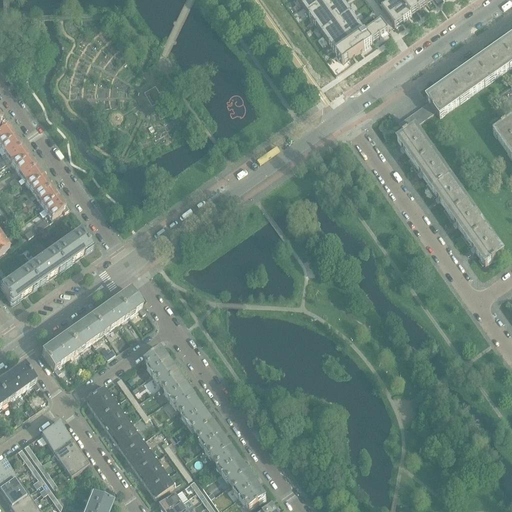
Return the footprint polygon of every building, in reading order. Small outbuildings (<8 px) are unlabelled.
[(295,0),(302,9),(314,0),(295,0)] [(314,0),(302,9),(309,18),(335,0),(314,0)] [(343,0),(335,0),(309,18),(316,28),(347,5),(346,4),(343,0)] [(397,0),(396,0),(389,5),(403,24),(411,19),(397,0)] [(409,0),(397,0),(411,19),(419,13),(409,0)] [(421,0),(409,0),(419,13),(427,7),(421,0)] [(347,5),(316,28),(322,37),(354,15),(349,7),(347,5)] [(382,10),(381,11),(395,30),(396,29),(403,24),(389,5),(382,10)] [(354,15),(322,37),(329,47),(361,24),(360,23),(354,15)] [(361,24),(329,47),(336,56),(367,34),(367,33),(362,26),(361,24)] [(381,24),(367,33),(367,34),(375,44),(387,35),(388,34),(381,24)] [(367,34),(336,56),(342,66),(342,65),(343,66),(344,66),(349,63),(348,62),(364,51),(375,44),(367,34)] [(511,63),(511,41),(502,49),(511,63)] [(490,85),(511,69),(511,63),(502,49),(477,66),(490,85)] [(465,103),(490,85),(477,66),(452,84),(465,103)] [(440,120),(465,103),(452,84),(427,102),(429,105),(431,108),(434,112),(436,115),(440,120)] [(155,90),(148,94),(156,107),(163,103),(155,90)] [(156,107),(148,94),(144,96),(152,109),(156,107)] [(431,108),(429,105),(424,109),(431,119),(436,115),(434,112),(431,108)] [(426,122),(431,119),(424,109),(419,112),(426,122)] [(421,126),(426,122),(419,112),(414,116),(421,126)] [(416,129),(421,126),(414,116),(409,119),(416,129)] [(411,132),(415,130),(416,129),(409,119),(404,123),(411,132)] [(511,122),(511,123),(506,127),(505,127),(501,130),(502,130),(495,135),(511,159),(511,122)] [(406,136),(411,132),(404,123),(399,126),(406,136)] [(10,131),(8,128),(5,130),(6,130),(0,134),(0,150),(14,141),(8,132),(10,131)] [(433,155),(429,150),(415,130),(411,132),(406,136),(407,137),(397,143),(402,150),(400,152),(403,155),(405,154),(409,161),(408,162),(413,169),(433,155)] [(19,148),(15,142),(14,141),(0,150),(5,157),(0,161),(0,165),(4,163),(7,160),(10,164),(14,171),(28,161),(25,156),(23,153),(25,152),(24,151),(21,147),(19,148)] [(451,180),(433,156),(433,155),(413,169),(416,174),(418,173),(419,175),(417,176),(420,180),(422,178),(432,193),(451,180)] [(33,168),(29,162),(28,161),(14,171),(29,191),(43,182),(37,173),(39,172),(35,167),(33,168)] [(18,184),(15,180),(9,185),(11,189),(18,184)] [(468,205),(451,180),(432,193),(437,200),(435,201),(438,205),(440,204),(450,218),(468,205)] [(48,189),(43,182),(29,191),(43,211),(57,202),(54,197),(51,194),(53,192),(50,187),(48,189)] [(62,209),(58,203),(57,202),(43,211),(51,222),(62,214),(64,216),(68,213),(64,208),(62,209)] [(35,207),(32,204),(25,209),(23,210),(25,214),(35,207)] [(486,230),(469,205),(468,205),(450,218),(455,225),(453,226),(455,230),(457,228),(468,243),(486,230)] [(27,241),(48,227),(45,222),(24,236),(27,241)] [(504,255),(487,231),(486,230),(468,243),(472,249),(470,250),(472,254),(474,253),(486,269),(492,264),(492,265),(497,262),(496,261),(504,255)] [(3,232),(0,234),(0,256),(9,251),(1,240),(6,236),(3,232)] [(86,245),(85,244),(79,235),(53,254),(65,271),(92,251),(89,246),(88,247),(87,245),(86,245)] [(39,289),(65,271),(53,254),(27,272),(39,289)] [(12,308),(39,289),(27,272),(1,290),(8,300),(8,301),(9,302),(8,303),(12,308)] [(142,310),(134,300),(130,293),(117,302),(129,319),(138,313),(142,319),(145,317),(141,311),(142,310)] [(104,337),(129,319),(117,302),(92,320),(104,337)] [(79,355),(104,337),(92,320),(67,338),(79,355)] [(58,370),(79,355),(67,338),(41,356),(47,364),(53,373),(54,372),(58,377),(61,375),(58,370)] [(112,352),(103,358),(106,363),(115,357),(112,352)] [(179,378),(165,359),(161,353),(144,365),(162,389),(179,378)] [(35,386),(29,377),(24,368),(0,385),(0,392),(8,404),(32,388),(36,394),(38,392),(34,386),(35,386)] [(196,402),(183,384),(179,378),(162,389),(179,414),(196,402)] [(0,410),(8,404),(0,392),(0,410)] [(99,424),(117,411),(104,393),(89,404),(89,405),(87,406),(99,424)] [(120,410),(128,404),(125,400),(123,401),(122,404),(118,407),(120,410)] [(214,427),(201,409),(196,402),(179,414),(197,439),(214,427)] [(112,441),(130,429),(117,411),(99,424),(112,441)] [(64,435),(58,426),(41,438),(42,439),(36,443),(41,450),(46,446),(47,447),(64,435)] [(231,452),(218,433),(214,427),(197,439),(214,463),(231,452)] [(124,459),(142,446),(130,429),(112,441),(124,459)] [(53,455),(70,443),(64,435),(47,447),(53,455)] [(173,439),(169,442),(177,452),(184,448),(176,437),(173,439)] [(59,464),(76,452),(70,443),(53,455),(59,464)] [(137,477),(155,464),(142,446),(124,459),(137,477)] [(30,459),(34,456),(28,448),(24,451),(30,459)] [(24,464),(27,461),(22,452),(18,455),(24,464)] [(65,472),(82,460),(76,452),(59,464),(65,472)] [(248,476),(235,458),(231,452),(214,463),(232,488),(248,476)] [(36,467),(40,465),(34,456),(30,459),(36,467)] [(71,481),(88,469),(82,460),(65,472),(71,481)] [(30,472),(33,469),(27,461),(24,464),(30,472)] [(0,479),(10,472),(5,464),(4,464),(0,467),(0,479)] [(149,495),(167,482),(155,464),(137,477),(149,495)] [(42,476),(46,473),(40,465),(36,467),(42,476)] [(35,480),(39,477),(33,469),(30,472),(35,480)] [(0,492),(16,481),(10,472),(0,479),(0,492)] [(48,484),(51,481),(46,473),(42,476),(48,484)] [(250,511),(266,501),(253,482),(248,476),(232,488),(248,511),(250,511)] [(41,489),(45,486),(39,477),(35,480),(41,489)] [(0,494),(5,501),(22,489),(16,481),(0,492),(0,494)] [(54,493),(58,490),(51,481),(48,484),(54,493)] [(157,502),(173,491),(167,482),(149,495),(155,503),(157,502)] [(197,496),(200,493),(194,484),(190,487),(197,496)] [(47,497),(51,494),(45,486),(41,489),(47,497)] [(11,510),(28,498),(22,489),(5,501),(11,510)] [(202,504),(206,501),(200,493),(197,496),(202,504)] [(53,505),(57,502),(51,494),(47,497),(53,505)] [(109,511),(112,505),(90,497),(83,511),(109,511)] [(161,511),(172,511),(182,506),(176,497),(160,509),(161,511)] [(12,511),(25,511),(34,506),(28,498),(11,510),(12,511)] [(208,511),(212,510),(206,501),(202,504),(208,511)] [(57,511),(61,511),(62,510),(57,502),(53,505),(57,510),(57,511)]
